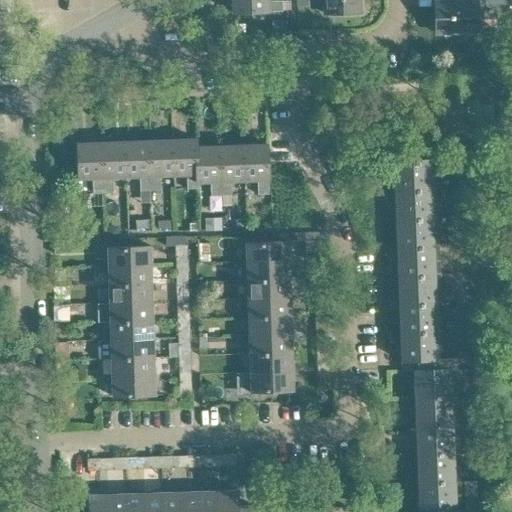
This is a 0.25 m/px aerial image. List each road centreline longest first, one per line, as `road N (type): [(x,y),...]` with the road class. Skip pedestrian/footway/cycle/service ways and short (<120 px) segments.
road 1 (residential): [(36,441),(317,432),(343,423),(342,253),(304,144),(301,46)]
road 2 (unclassified): [(36,441),(26,99),(46,63),(132,11)]
road 3 (residential): [(132,11),(160,39),(214,48),(301,46)]
road 4 (residential): [(301,46),(377,44),(392,31),(395,0)]
